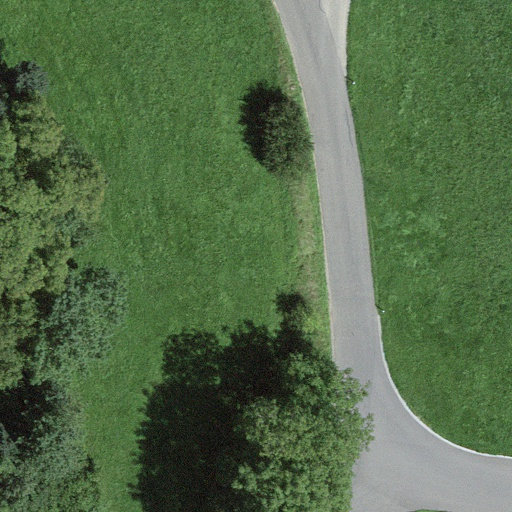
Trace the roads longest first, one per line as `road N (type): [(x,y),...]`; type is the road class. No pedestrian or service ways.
road 1 (residential): [(305,0),(372,466)]
road 2 (residential): [(372,466),(511,483)]
